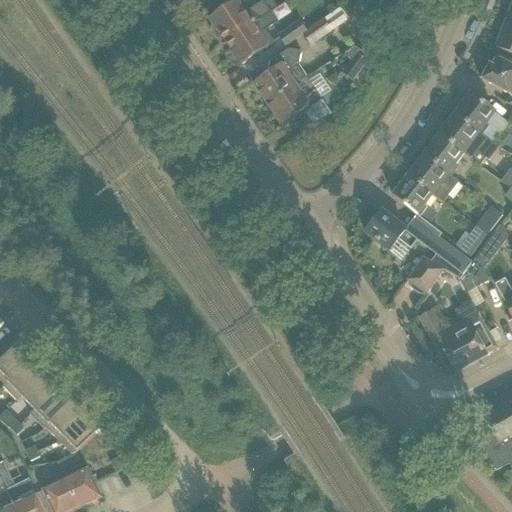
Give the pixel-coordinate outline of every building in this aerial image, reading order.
[(271,0),(265,0),(263,2),(244,14),(236,1),(209,19),(225,42),(270,12),(270,13),(277,8),(271,0)] [(363,0),(371,10),(385,0),(363,0)] [(270,13),(270,12),(225,42),(241,66),(267,48),(258,35),(277,22),(270,13)] [(511,18),(507,16),(501,32),(511,36),(511,18)] [(306,32),(302,35),(310,46),(332,32),(330,30),(323,20),(323,19),(305,31),(306,32)] [(306,32),(305,31),(299,22),(278,36),(285,47),(302,35),(306,32)] [(511,36),(501,32),(495,48),(511,54),(511,36)] [(377,49),(368,42),(361,52),(370,58),(377,49)] [(269,62),(268,71),(269,73),(253,84),(267,105),(306,78),(298,65),(301,52),(288,50),(269,62)] [(352,82),(368,62),(357,53),(341,74),(352,82)] [(511,67),(496,59),(492,67),(489,65),(481,81),(511,96),(511,94),(511,67)] [(306,78),(267,105),(281,126),(297,114),(299,117),(322,101),(306,78)] [(471,95),(454,116),(481,136),(488,127),(485,125),(495,113),(471,95)] [(454,116),(439,137),(462,155),(478,167),(485,158),(489,161),(498,149),(481,136),(454,116)] [(439,137),(423,157),(450,177),(457,169),(454,166),(462,155),(439,137)] [(450,177),(423,157),(408,177),(432,195),(435,198),(435,197),(443,203),(458,183),(450,177)] [(432,195),(408,177),(393,197),(416,215),(411,222),(438,240),(441,235),(429,225),(436,215),(424,206),(432,195)] [(491,208),(479,224),(476,228),(486,235),(501,216),(491,208)] [(411,222),(405,230),(381,212),(365,234),(389,252),(398,240),(411,250),(416,242),(425,248),(435,255),(431,261),(443,271),(460,280),(466,270),(472,262),(438,240),(411,222)] [(499,226),(472,262),(466,270),(476,288),(487,281),(482,270),(506,239),(499,226)] [(486,235),(476,228),(469,237),(479,244),(486,235)] [(430,263),(423,258),(406,281),(408,282),(407,284),(409,287),(412,290),(415,292),(419,294),(423,296),(424,294),(426,295),(443,271),(431,261),(430,263)] [(511,293),(504,279),(495,284),(511,315),(511,293)] [(431,312),(419,318),(435,348),(440,346),(455,373),(487,356),(483,349),(494,343),(479,316),(457,328),(446,324),(440,328),(431,312)] [(31,361),(33,360),(18,345),(0,362),(0,382),(4,386),(31,361)] [(4,386),(2,387),(17,403),(21,398),(44,375),(31,361),(4,386)] [(58,389),(44,375),(21,398),(33,411),(34,412),(58,389)] [(34,412),(33,411),(29,415),(44,430),(45,429),(45,428),(71,403),(71,402),(58,389),(34,412)] [(72,401),(71,402),(71,403),(45,428),(45,429),(58,443),(86,415),(72,401)] [(511,446),(511,444),(508,439),(511,436),(511,423),(504,408),(484,419),(493,436),(479,444),(494,472),(508,465),(511,471),(511,446)] [(100,430),(86,415),(58,443),(71,456),(77,453),(100,430)] [(12,433),(20,426),(15,421),(8,428),(12,433)] [(20,426),(12,433),(17,437),(24,430),(20,426)] [(28,457),(36,453),(34,448),(25,452),(28,457)] [(36,453),(28,457),(30,463),(39,458),(36,453)] [(118,457),(110,462),(114,469),(123,464),(118,457)] [(1,461),(0,461),(0,480),(3,487),(11,483),(13,482),(7,469),(6,470),(1,461)] [(87,469),(64,480),(79,510),(101,499),(87,469)] [(0,480),(0,501),(5,511),(2,511),(15,511),(6,492),(3,487),(0,480)] [(73,511),(79,510),(64,480),(42,491),(52,511),(73,511)] [(28,481),(6,492),(15,511),(43,511),(35,496),(28,481)]
